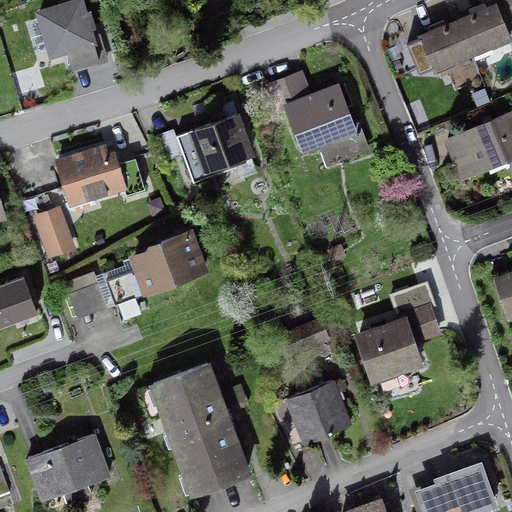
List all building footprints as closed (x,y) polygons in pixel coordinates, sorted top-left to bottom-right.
[(511,0),(507,0),(484,11),(482,7),(481,5),(467,11),(470,17),(457,22),(444,28),(442,22),(428,27),(429,30),(430,34),(406,44),(417,72),(431,66),(432,68),(470,52),(507,36),(506,34),(511,31),(511,0)] [(38,14),(50,54),(91,42),(86,28),(90,27),(87,15),(83,16),(79,1),(38,14)] [(300,101),(291,76),(268,85),(278,110),(285,108),(301,149),(318,142),(327,164),(365,149),(355,122),(350,123),(337,87),(300,101)] [(511,156),(511,111),(446,140),(455,162),(473,155),(479,171),(511,156)] [(215,122),(175,136),(192,182),(209,176),(207,171),(249,156),(234,115),(224,119),(222,112),(212,115),(215,122)] [(422,124),(431,120),(427,112),(418,115),(422,124)] [(106,156),(103,148),(56,163),(68,203),(122,187),(125,195),(143,189),(134,160),(116,165),(113,154),(106,156)] [(70,247),(56,209),(37,216),(51,254),(70,247)] [(113,304),(113,305),(168,285),(172,278),(179,281),(202,273),(187,233),(159,243),(161,247),(133,257),(137,270),(105,282),(113,304)] [(511,274),(495,280),(506,313),(511,311),(511,274)] [(68,295),(76,318),(105,307),(97,284),(68,295)] [(407,333),(433,324),(427,307),(427,308),(401,317),(402,320),(358,335),(372,378),(418,363),(407,333)] [(287,354),(325,339),(318,322),(280,337),(287,354)] [(229,409),(223,412),(206,364),(152,384),(192,492),(246,472),(228,425),(234,423),(229,409)] [(285,400),(303,443),(349,425),(331,381),(285,400)] [(239,385),(232,388),(238,406),(245,403),(239,385)] [(91,434),(26,458),(40,495),(60,488),(66,504),(90,495),(86,485),(107,477),(91,434)] [(443,478),(437,480),(414,488),(422,511),(465,511),(491,503),(477,465),(451,475),(450,473),(442,476),(443,478)] [(384,511),(380,500),(348,511),(384,511)]
